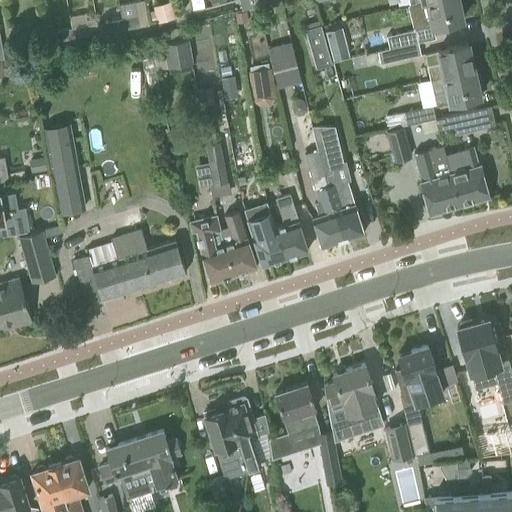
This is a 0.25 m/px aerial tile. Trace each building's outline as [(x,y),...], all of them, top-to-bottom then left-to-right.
[(462,19),(457,0),(425,0),(409,4),(413,18),(416,18),(418,29),(432,26),(462,19)] [(119,4),(122,19),(121,19),(123,29),(140,26),(135,2),(119,4)] [(170,4),(153,8),(158,24),(174,20),(170,4)] [(247,12),(236,14),(238,24),(249,22),(247,12)] [(124,38),(123,29),(121,19),(104,22),(105,32),(97,34),(99,43),(124,38)] [(315,66),(332,62),(321,23),(304,27),(315,66)] [(99,43),(97,34),(88,35),(86,26),(70,28),(72,38),(73,38),(75,48),(99,43)] [(72,38),(70,28),(56,31),(57,41),(72,38)] [(184,28),(159,32),(160,41),(185,37),(184,28)] [(386,36),(389,49),(418,41),(415,29),(386,36)] [(193,63),(189,39),(163,43),(167,67),(193,63)] [(356,40),(328,46),(331,59),(359,53),(356,40)] [(418,41),(389,49),(377,51),(380,64),(421,54),(418,41)] [(268,48),(278,88),(301,83),(291,42),(268,48)] [(468,43),(448,47),(438,50),(424,53),(427,65),(430,79),(444,76),(474,69),(468,43)] [(228,66),(220,67),(222,76),(230,75),(228,66)] [(272,68),(248,72),(252,97),(276,94),(272,68)] [(480,96),(474,69),(444,76),(430,79),(434,94),(436,105),(449,102),(450,102),(480,96)] [(233,76),(221,78),(223,88),(235,86),(233,76)] [(432,105),(404,112),(392,114),(395,127),(435,118),(432,105)] [(480,128),(476,109),(451,115),(456,133),(480,128)] [(69,124),(44,129),(46,141),(52,171),(59,213),(84,209),(69,124)] [(334,124),(311,124),(317,149),(331,202),(343,239),(352,236),(354,237),(359,235),(360,233),(364,232),(347,180),(336,183),(331,165),(343,162),(334,124)] [(411,156),(402,126),(387,131),(395,160),(411,156)] [(228,182),(220,140),(205,143),(213,185),(228,182)] [(233,145),(235,173),(255,172),(253,143),(233,145)] [(442,145),(414,153),(423,182),(422,182),(430,212),(459,204),(450,174),(445,154),(442,145)] [(462,149),(445,154),(450,174),(459,204),(487,196),(473,146),(462,149)] [(317,149),(304,152),(314,190),(318,202),(315,203),(319,215),(312,217),(315,227),(321,246),(325,245),(327,246),(333,244),(334,242),(343,239),(331,202),(317,149)] [(0,158),(0,181),(8,180),(4,158),(0,158)] [(244,176),(237,177),(239,185),(246,183),(244,176)] [(284,225),(276,228),(285,258),(289,256),(291,258),(295,256),(297,254),(308,250),(302,231),(290,194),(276,199),(284,225)] [(267,201),(244,208),(262,265),(273,261),(276,263),(280,261),(281,259),(285,258),(276,228),(267,201)] [(2,213),(0,202),(0,236),(28,231),(24,209),(13,210),(13,209),(8,210),(9,211),(2,213)] [(228,226),(219,229),(221,236),(234,274),(238,273),(241,274),(245,273),(246,270),(257,267),(250,248),(238,210),(224,215),(228,226)] [(234,274),(219,229),(215,215),(193,221),(201,251),(211,282),(223,278),(226,279),(230,278),(231,275),(234,274)] [(61,224),(42,230),(44,237),(63,231),(61,224)] [(55,276),(44,237),(42,230),(19,237),(32,283),(55,276)] [(186,272),(180,253),(175,240),(146,249),(140,230),(110,239),(116,258),(93,266),(90,256),(72,262),(86,304),(186,272)] [(31,321),(26,302),(19,277),(0,282),(0,325),(15,321),(16,325),(31,321)] [(460,325),(457,326),(470,372),(492,366),(497,382),(502,402),(511,399),(511,374),(511,369),(505,350),(497,352),(488,319),(476,322),(475,321),(472,322),(471,319),(460,322),(460,325)] [(402,368),(394,371),(400,390),(402,394),(405,405),(415,402),(415,403),(416,403),(443,394),(440,387),(435,369),(433,363),(427,344),(398,354),(402,368)] [(335,381),(323,385),(327,401),(327,404),(343,399),(354,433),(382,424),(371,390),(373,390),(370,382),(364,363),(333,373),(335,381)] [(315,409),(313,401),(307,382),(275,392),(289,434),(318,424),(313,410),(315,409)] [(249,406),(246,398),(243,396),(229,401),(227,405),(227,408),(239,442),(237,442),(247,470),(260,466),(251,438),(257,437),(251,419),(253,419),(249,406)] [(247,470),(237,442),(239,442),(227,408),(216,411),(215,409),(203,413),(225,478),(247,471),(247,470)] [(420,420),(406,423),(414,455),(416,454),(427,452),(428,451),(420,420)] [(385,428),(393,460),(412,456),(404,423),(385,428)] [(110,463),(98,467),(103,482),(121,477),(127,496),(125,497),(126,498),(154,489),(152,484),(154,483),(155,485),(158,485),(160,491),(178,486),(176,479),(168,455),(180,451),(176,438),(167,441),(163,429),(105,448),(110,463)] [(331,430),(317,432),(318,443),(317,443),(325,484),(340,481),(331,430)] [(64,461),(54,464),(69,511),(82,511),(76,492),(87,488),(83,476),(77,457),(74,458),(70,456),(65,458),(64,461)] [(468,459),(456,460),(457,468),(462,467),(469,467),(468,459)] [(35,470),(32,471),(38,491),(42,503),(45,502),(48,511),(69,511),(54,464),(45,467),(42,465),(37,466),(35,470)] [(404,505),(422,501),(415,469),(398,473),(404,505)] [(0,489),(7,511),(21,511),(21,509),(29,506),(25,495),(19,476),(17,476),(14,474),(8,476),(6,480),(0,482),(0,489)] [(490,474),(482,475),(483,487),(490,487),(491,486),(490,474)] [(484,511),(483,487),(473,488),(458,489),(459,511),(484,511)] [(511,508),(511,497),(511,489),(509,490),(498,490),(490,491),(490,487),(483,487),(484,511),(510,511),(510,509),(511,508)] [(459,511),(458,489),(451,489),(451,494),(440,495),(423,496),(427,511),(459,511)] [(98,498),(101,511),(114,511),(110,495),(98,498)]
